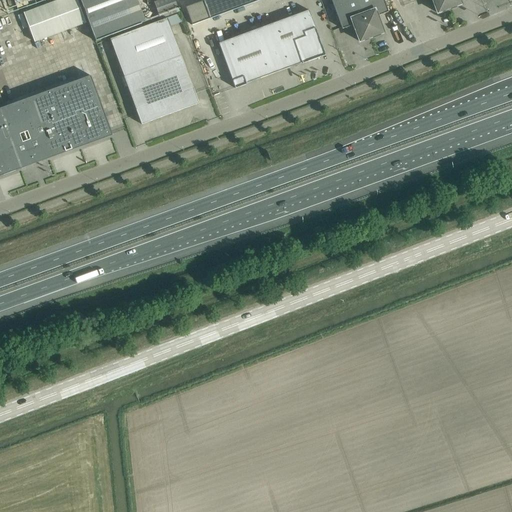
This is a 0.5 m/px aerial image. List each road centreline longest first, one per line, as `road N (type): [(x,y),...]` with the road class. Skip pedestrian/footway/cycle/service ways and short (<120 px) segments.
road 1 (secondary): [(0,414),(511,217)]
road 2 (unclassified): [(511,14),(0,206)]
road 3 (motorway): [(0,303),(511,116)]
road 4 (motorway): [(511,92),(0,278)]
road 5 (unknown): [(127,158),(91,68),(70,58),(31,72)]
